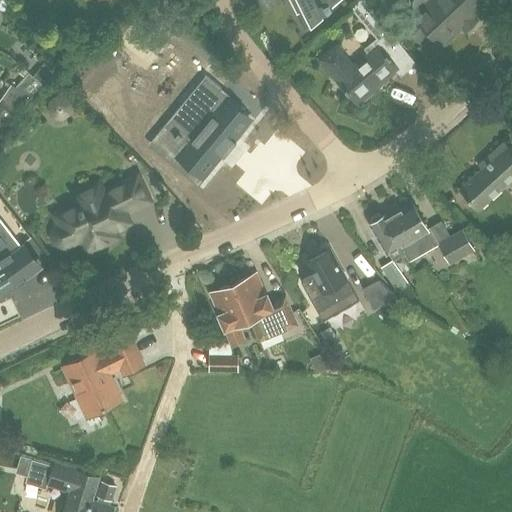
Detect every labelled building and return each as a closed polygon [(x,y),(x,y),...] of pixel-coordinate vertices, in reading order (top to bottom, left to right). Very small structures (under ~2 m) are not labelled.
[(332,8),(329,3),(334,0),(289,0),(297,14),(306,30),(332,8)] [(319,57),(325,64),(358,104),(399,70),(394,65),(408,53),(365,0),(364,0),(353,9),(376,37),(363,48),(365,51),(352,62),(336,43),(319,57)] [(473,17),(485,6),(478,0),(430,0),(404,24),(420,41),(430,32),(443,46),(463,27),(465,30),(476,20),(473,17)] [(139,24),(121,45),(144,64),(162,42),(139,24)] [(31,75),(42,84),(55,73),(44,60),(31,75)] [(16,87),(32,94),(42,84),(29,73),(16,87)] [(233,140),(236,142),(237,141),(234,139),(250,119),(242,112),(218,93),(221,89),(206,76),(205,77),(206,78),(186,102),(189,104),(169,130),(176,136),(175,137),(179,141),(181,139),(188,145),(179,157),(203,176),(221,155),(223,157),(224,157),(221,154),(233,140)] [(19,109),(32,96),(15,88),(10,85),(3,96),(19,109)] [(0,128),(8,121),(0,114),(0,128)] [(478,165),(481,169),(458,189),(477,210),(511,178),(511,150),(504,141),(478,165)] [(50,213),(55,224),(54,225),(53,228),(52,230),(52,232),(52,235),(52,237),(53,240),(55,242),(57,243),(59,245),(61,246),(64,246),(66,246),(69,245),(88,236),(94,248),(118,237),(114,229),(129,222),(125,212),(150,200),(138,173),(102,190),(98,181),(73,193),(76,200),(50,213)] [(413,203),(392,215),(400,230),(406,227),(413,240),(425,251),(438,244),(449,263),(474,248),(463,229),(439,243),(430,227),(427,229),(413,203)] [(410,260),(425,251),(413,240),(406,227),(400,230),(392,215),(387,218),(385,214),(382,216),(380,213),(370,218),(372,222),(369,223),(386,253),(389,252),(393,259),(405,252),(410,260)] [(0,297),(8,292),(16,287),(24,281),(40,269),(7,227),(1,219),(0,220),(0,297)] [(305,265),(297,269),(304,281),(300,283),(318,313),(354,292),(347,280),(348,279),(330,248),(327,249),(308,261),(304,263),(305,265)] [(234,283),(249,319),(248,319),(258,341),(298,324),(285,296),(270,302),(258,272),(234,283)] [(378,280),(363,288),(374,309),(397,297),(378,280)] [(239,323),(248,319),(249,319),(234,283),(210,293),(231,344),(245,338),(239,323)] [(400,292),(404,298),(414,291),(410,284),(398,292),(399,293),(400,292)] [(100,354),(98,350),(64,366),(87,416),(122,399),(110,374),(121,368),(124,374),(144,364),(127,328),(107,338),(112,348),(100,354)] [(237,370),(238,354),(210,354),(210,370),(237,370)] [(88,511),(93,500),(101,475),(56,461),(54,466),(33,459),(25,482),(45,488),(46,486),(70,493),(63,511),(88,511)] [(93,500),(88,511),(113,511),(115,507),(110,505),(116,485),(102,481),(96,501),(93,500)]
